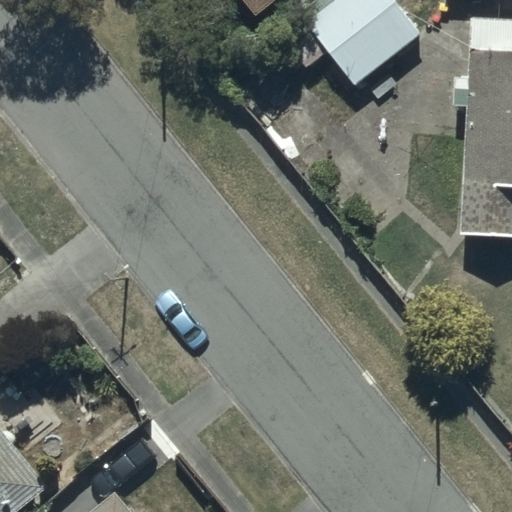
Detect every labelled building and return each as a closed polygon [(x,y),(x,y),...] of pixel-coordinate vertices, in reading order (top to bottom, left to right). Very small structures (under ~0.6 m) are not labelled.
[(220,0),(239,24),(270,0),(220,0)] [(385,0),(332,0),(267,55),(289,81),(319,56),(347,90),(414,34),(385,0)] [(511,25),(453,22),(450,84),(438,83),(437,109),(450,110),(443,237),(511,241),(511,25)] [(0,511),(7,511),(30,494),(0,457),(0,511)] [(115,511),(104,497),(85,511),(115,511)]
